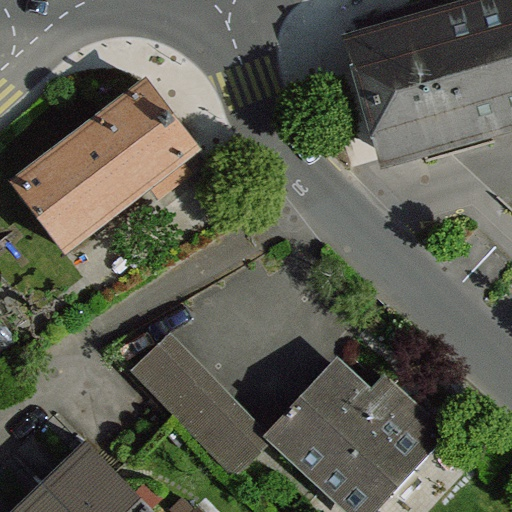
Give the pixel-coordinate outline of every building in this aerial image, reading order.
[(511,2),(359,45),(394,170),(511,136),(511,2)] [(154,90),(24,189),(74,254),(204,155),(154,90)] [(180,339),(142,376),(242,479),(280,443),(278,441),(180,339)] [(359,357),(278,441),(280,443),(352,511),(382,511),(449,442),(359,357)] [(153,511),(95,451),(31,511),(153,511)]
